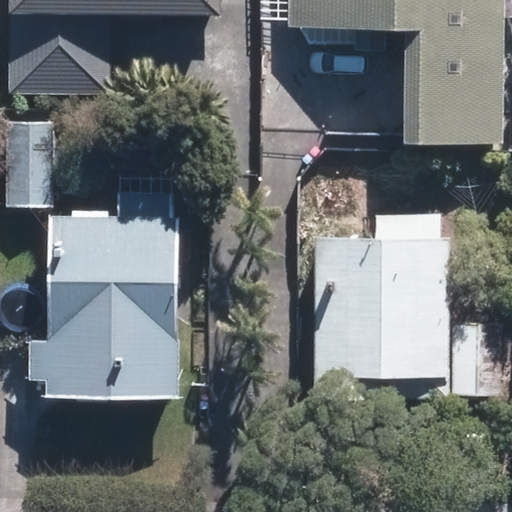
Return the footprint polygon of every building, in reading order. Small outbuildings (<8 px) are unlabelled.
[(222,1),(222,0),(6,0),(6,85),(109,85),(109,4),(194,4),(194,1),(222,1)] [(287,0),(287,16),(412,16),(411,132),(504,133),(504,0),(287,0)] [(51,195),(52,112),(4,113),(4,196),(51,195)] [(180,385),(182,206),(49,205),(48,330),(30,329),(29,368),(47,368),(47,384),(180,385)] [(451,390),(451,384),(502,383),(502,311),(453,312),(454,224),(315,225),(315,389),(451,390)]
